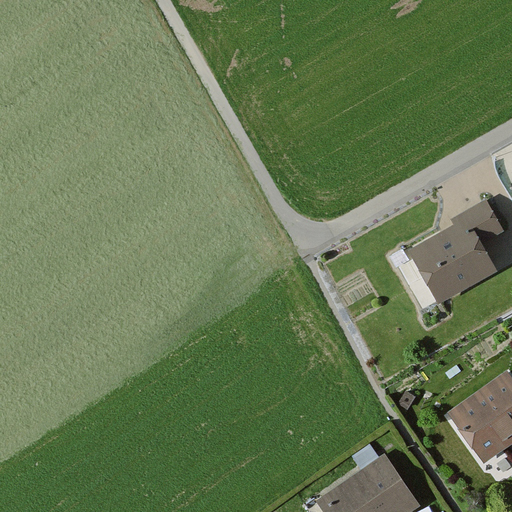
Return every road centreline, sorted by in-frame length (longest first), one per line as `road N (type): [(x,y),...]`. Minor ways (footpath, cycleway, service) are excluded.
road 1 (track): [(292,224),(164,0)]
road 2 (residential): [(511,130),(355,219),(325,231),(292,224)]
